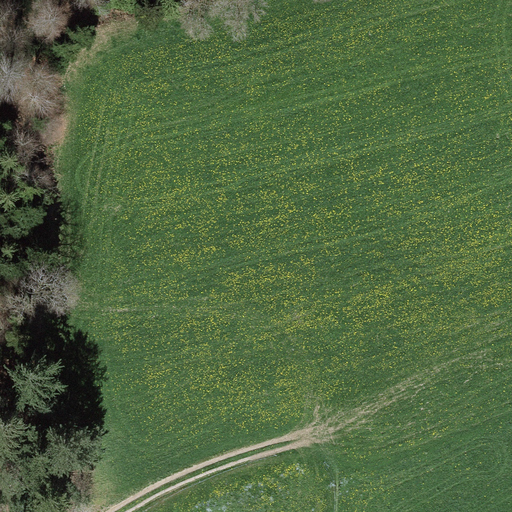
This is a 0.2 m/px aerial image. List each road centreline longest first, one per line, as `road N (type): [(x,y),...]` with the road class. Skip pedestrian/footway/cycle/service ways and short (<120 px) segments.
road 1 (track): [(122,511),(306,428),(346,430)]
road 2 (track): [(346,430),(395,432),(511,394)]
